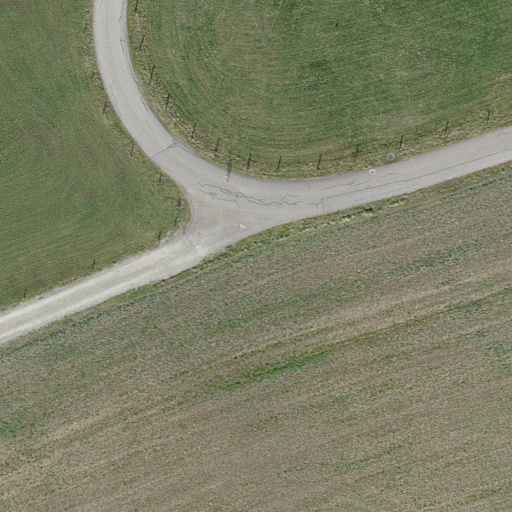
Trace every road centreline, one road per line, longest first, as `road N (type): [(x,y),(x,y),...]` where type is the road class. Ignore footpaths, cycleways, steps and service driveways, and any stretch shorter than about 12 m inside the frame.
road 1 (track): [(258,208),(0,315)]
road 2 (track): [(148,0),(138,26),(162,152),(258,208)]
road 3 (track): [(258,208),(511,128)]
